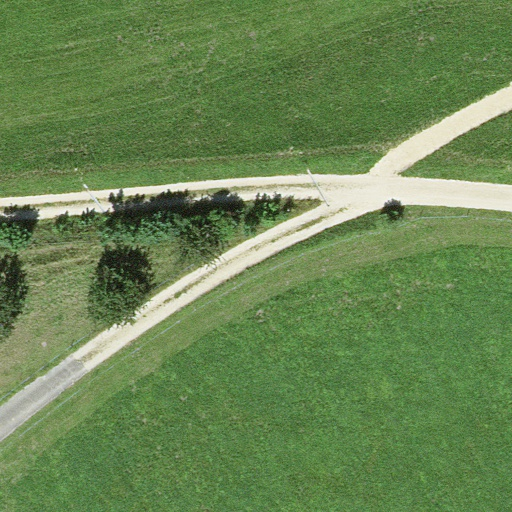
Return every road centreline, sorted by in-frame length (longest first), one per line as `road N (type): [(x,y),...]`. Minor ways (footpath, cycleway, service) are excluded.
road 1 (track): [(0,433),(232,256),(384,197),(444,142),(511,108)]
road 2 (track): [(0,214),(273,193),(511,206)]
